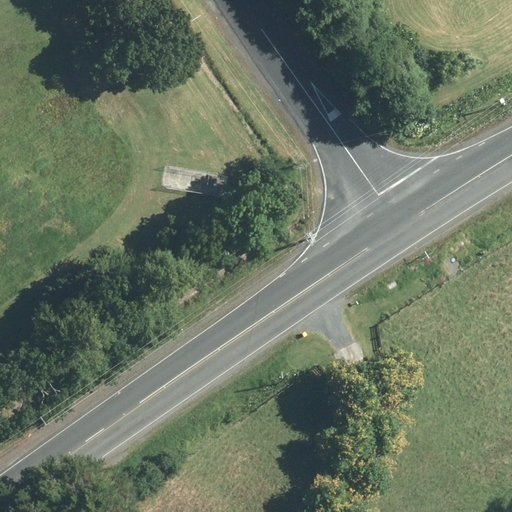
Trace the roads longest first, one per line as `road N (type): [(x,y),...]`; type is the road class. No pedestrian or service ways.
road 1 (secondary): [(0,508),(401,226)]
road 2 (unclassified): [(245,0),(401,226)]
road 3 (unknown): [(321,282),(362,335),(366,353),(366,379),(321,511)]
road 4 (secondary): [(401,226),(511,159)]
